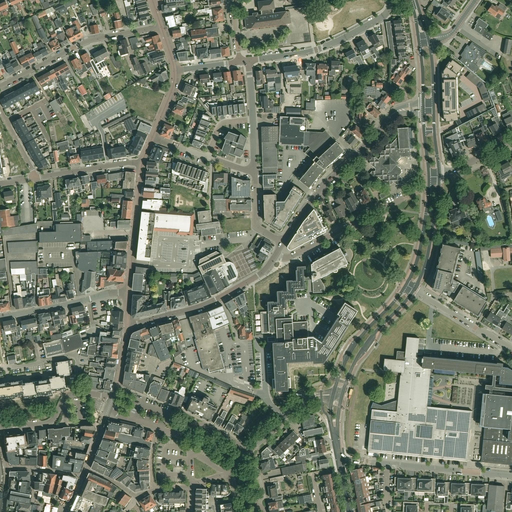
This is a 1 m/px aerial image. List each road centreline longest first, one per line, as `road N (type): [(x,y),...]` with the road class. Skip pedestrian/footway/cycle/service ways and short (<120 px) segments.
road 1 (residential): [(511,476),(339,461)]
road 2 (residential): [(0,86),(82,43),(160,25)]
road 3 (tertiary): [(127,325),(213,301),(258,276),(275,255)]
road 4 (tertiary): [(282,242),(390,115)]
road 5 (residential): [(248,60),(334,42),(382,17),(390,0)]
road 6 (residential): [(275,255),(290,256),(404,198)]
road 7 (secondary): [(406,285),(353,346),(332,395)]
road 8 (tertiary): [(0,317),(128,293)]
road 9 (secondary): [(341,396),(363,347),(414,290)]
road 10 (tertiary): [(128,293),(142,164)]
road 11 (residential): [(0,428),(47,423),(76,393),(111,401)]
road 12 (secondary): [(414,290),(438,173)]
